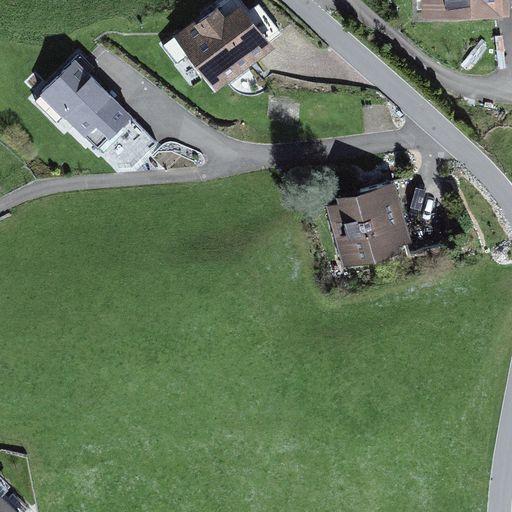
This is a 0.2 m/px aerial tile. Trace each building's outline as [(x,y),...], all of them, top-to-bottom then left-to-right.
[(426,0),(426,21),(511,21),(511,0),(426,0)] [(179,47),(213,97),(279,53),(245,2),(179,47)] [(82,67),(43,102),(97,161),(136,126),(82,67)] [(323,210),(335,273),(407,258),(395,196),(323,210)] [(0,511),(15,511),(6,503),(16,493),(1,478),(0,478),(0,511)]
